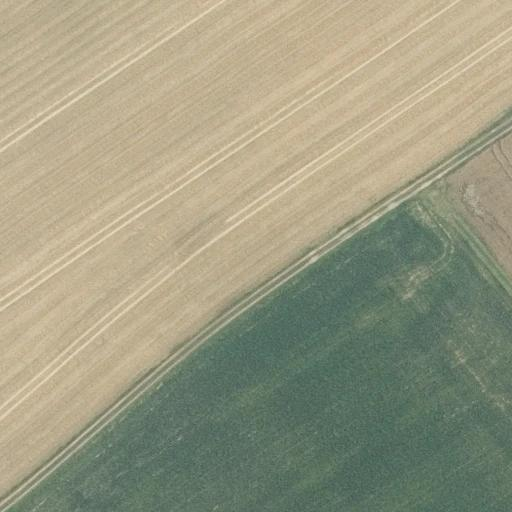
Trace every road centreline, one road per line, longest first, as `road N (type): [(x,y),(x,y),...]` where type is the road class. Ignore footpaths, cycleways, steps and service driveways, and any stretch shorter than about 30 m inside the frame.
road 1 (track): [(0,508),(227,317),(511,121)]
road 2 (track): [(511,291),(423,182)]
